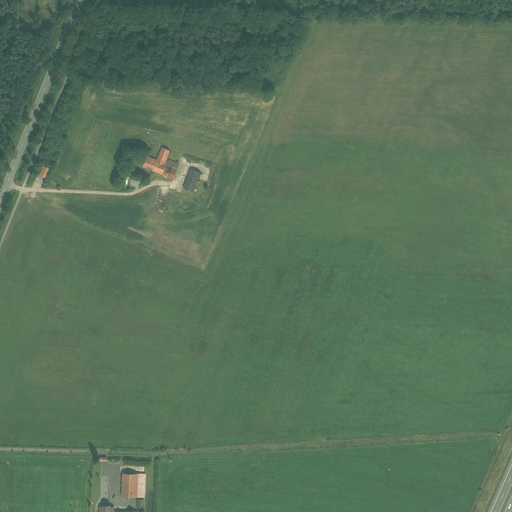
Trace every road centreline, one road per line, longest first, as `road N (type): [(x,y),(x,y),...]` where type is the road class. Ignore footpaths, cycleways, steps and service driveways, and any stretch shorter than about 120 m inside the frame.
road 1 (track): [(103,452),(487,434)]
road 2 (primary): [(0,200),(79,0)]
road 3 (track): [(336,0),(346,10),(507,9)]
